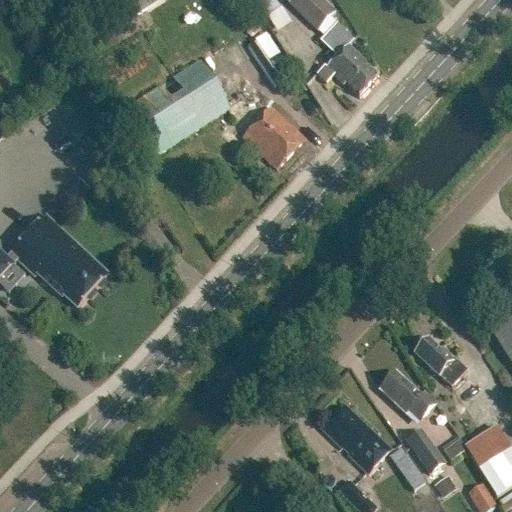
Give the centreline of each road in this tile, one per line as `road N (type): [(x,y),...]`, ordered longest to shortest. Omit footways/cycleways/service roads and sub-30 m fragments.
road 1 (secondary): [(23,511),(497,0)]
road 2 (unclassified): [(181,511),(511,157)]
